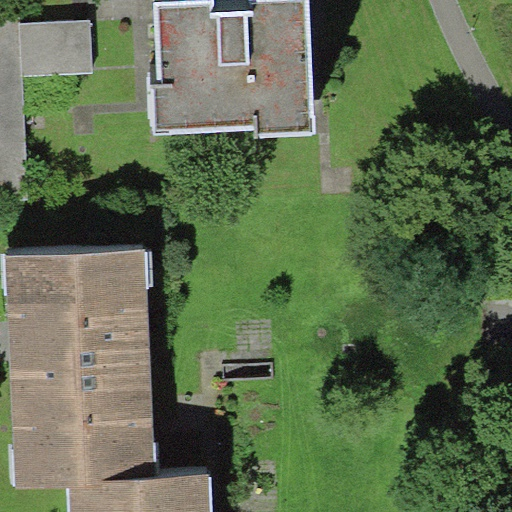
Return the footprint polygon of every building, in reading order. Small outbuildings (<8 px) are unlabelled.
[(302,0),(147,0),(152,111),(307,105),(302,0)] [(19,3),(0,3),(0,196),(25,196),(22,77),(20,23),(19,3)] [(91,21),(20,23),(22,77),(92,75),(91,21)] [(147,241),(1,248),(12,479),(79,475),(158,473),(147,241)] [(158,473),(79,475),(79,511),(221,511),(220,471),(158,473)]
